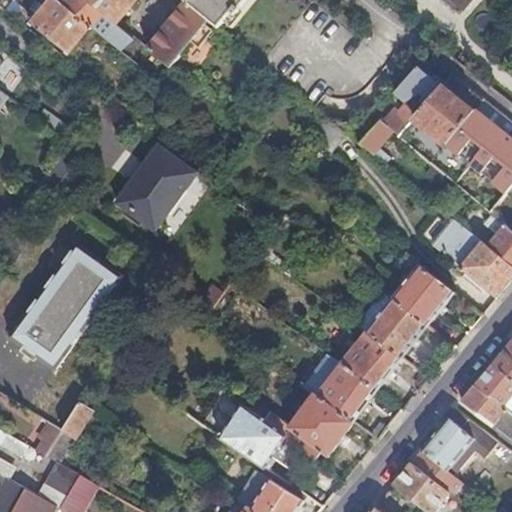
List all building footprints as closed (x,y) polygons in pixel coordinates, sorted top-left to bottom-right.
[(0,0),(0,7),(9,14),(21,24),(31,16),(15,0),(0,0)] [(92,27),(64,5),(57,0),(51,0),(32,24),(70,54),(92,27)] [(128,34),(117,25),(85,0),(66,0),(68,2),(64,5),(92,27),(103,36),(108,29),(123,40),(128,34)] [(136,0),(85,0),(117,25),(136,0)] [(185,0),(187,1),(210,20),(220,28),(234,12),(237,15),(248,0),(185,0)] [(470,0),(452,0),(463,9),(470,0)] [(210,20),(187,1),(148,50),(171,68),(210,20)] [(0,24),(9,14),(0,7),(0,24)] [(384,124),(393,131),(399,136),(441,88),(419,68),(396,95),(414,110),(407,118),(397,109),(384,124)] [(441,88),(399,136),(490,213),(509,191),(511,186),(511,121),(476,93),(453,75),(441,88)] [(0,107),(8,96),(0,90),(0,107)] [(152,129),(153,127),(128,107),(116,124),(116,125),(113,130),(140,150),(148,138),(151,138),(152,129)] [(116,125),(116,124),(96,109),(89,118),(84,124),(105,140),(113,130),(116,125)] [(348,134),(325,116),(310,135),(332,153),(348,134)] [(393,131),(384,124),(380,121),(360,143),(372,154),(393,131)] [(117,204),(161,235),(205,173),(161,142),(117,204)] [(323,190),(311,180),(285,215),(286,216),(297,224),(323,190)] [(451,217),(456,222),(461,216),(455,212),(451,217)] [(511,266),(488,247),(456,222),(451,217),(448,215),(427,241),(497,297),(502,292),(511,279),(511,266)] [(511,231),(493,215),(485,225),(497,235),(488,247),(511,266),(511,231)] [(124,276),(78,244),(11,337),(24,347),(22,351),(35,360),(37,356),(57,370),(124,276)] [(428,326),(455,293),(420,265),(393,299),(428,326)] [(208,316),(224,294),(213,287),(198,307),(208,316)] [(367,332),(403,358),(428,326),(393,299),(382,291),(367,310),(368,315),(375,321),(367,332)] [(379,390),(403,358),(367,332),(343,364),(379,390)] [(511,378),(511,342),(505,351),(494,365),(511,378)] [(263,378),(274,363),(263,355),(253,371),(263,378)] [(319,395),(355,422),(379,390),(343,364),(319,395)] [(511,396),(511,378),(494,365),(486,374),(476,386),(504,407),(511,396)] [(93,386),(82,403),(93,410),(103,393),(93,386)] [(507,410),(504,407),(476,386),(471,393),(463,403),(511,438),(511,425),(501,417),(507,410)] [(355,422),(319,395),(316,393),(292,427),(272,413),(265,422),(305,451),(317,459),(322,452),(330,457),(355,422)] [(47,456),(59,463),(61,464),(94,411),(93,410),(82,403),(64,430),(47,456)] [(223,437),(266,467),(273,457),(293,470),(305,451),(265,422),(244,407),(223,437)] [(435,437),(412,465),(451,493),(455,497),(465,484),(456,476),(476,451),(487,459),(500,442),(457,410),(435,437)] [(39,451),(47,456),(64,430),(55,425),(39,451)] [(25,452),(29,446),(0,429),(0,445),(17,454),(22,453),(25,452)] [(0,472),(10,478),(13,473),(14,467),(11,464),(0,457),(0,472)] [(81,475),(61,464),(59,463),(40,495),(40,496),(58,506),(61,508),(81,475)] [(436,511),(451,493),(412,465),(394,487),(428,511),(436,511)] [(249,507),(256,511),(298,511),(305,502),(272,480),(258,471),(239,501),(249,507)] [(14,511),(28,488),(10,478),(0,472),(0,486),(1,487),(0,489),(0,511),(14,511)] [(272,480),(305,502),(309,496),(276,473),(272,480)] [(91,481),(81,475),(61,508),(67,511),(82,511),(99,485),(91,481)] [(54,511),(58,506),(40,496),(40,495),(28,488),(14,511),(54,511)]
